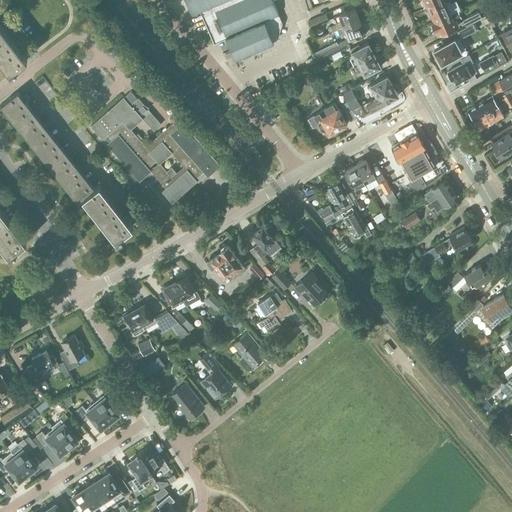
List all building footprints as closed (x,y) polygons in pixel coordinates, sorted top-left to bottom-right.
[(185,0),(191,13),(200,10),(214,42),(226,37),(235,58),(278,39),(276,35),(280,23),(278,19),(279,18),(277,14),(278,14),(272,0),(185,0)] [(444,1),(443,0),(423,0),(424,2),(423,4),(424,8),(426,8),(427,9),(444,1)] [(444,1),(427,9),(428,11),(427,13),(429,17),(431,17),(433,21),(449,14),(460,9),(456,0),(455,0),(451,2),(449,0),(448,0),(444,2),(444,1)] [(360,20),(355,8),(339,14),(341,20),(334,23),(335,24),(330,26),(332,32),(337,30),(348,25),(359,20),(360,20)] [(466,26),(482,17),(479,11),(462,20),(466,26)] [(493,11),(486,15),(491,26),(499,22),(493,11)] [(311,28),(328,20),(325,14),(308,21),(311,28)] [(449,14),(433,21),(431,22),(434,30),(436,30),(438,34),(458,25),(455,19),(452,20),(449,14)] [(365,24),(362,25),(360,20),(359,20),(348,25),(337,30),(339,36),(346,33),(348,39),(368,32),(365,24)] [(461,38),(476,30),(473,23),(457,31),(461,38)] [(511,27),(501,34),(509,49),(511,47),(511,27)] [(0,56),(12,71),(10,72),(11,73),(11,74),(18,68),(17,67),(28,58),(27,57),(24,54),(28,51),(24,47),(21,50),(19,52),(0,28),(0,56)] [(350,45),(347,38),(324,50),(327,57),(350,45)] [(441,64),(461,53),(453,40),(434,50),(436,55),(437,57),(436,59),(438,61),(440,62),(441,64)] [(353,65),(374,54),(375,51),(373,48),(371,48),(368,42),(360,46),(359,44),(350,48),(354,55),(349,58),(353,65)] [(334,59),(343,55),(341,51),(332,55),(334,59)] [(493,55),(479,62),(484,72),(498,64),(506,60),(501,51),(493,55)] [(374,54),(353,65),(357,73),(361,70),(364,75),(380,67),(378,62),(379,58),(378,56),(375,55),(374,54)] [(464,63),(448,71),(446,74),(448,79),(453,80),(455,84),(471,75),(464,63)] [(511,72),(499,80),(504,89),(505,91),(507,93),(508,92),(509,92),(511,97),(511,96),(511,72)] [(303,79),(307,86),(314,81),(310,75),(303,79)] [(387,76),(367,86),(373,98),(393,87),(392,86),(393,86),(393,84),(392,81),(390,80),(389,81),(387,76)] [(504,89),(499,80),(491,85),(495,93),(499,91),(504,89)] [(393,87),(373,98),(366,102),(360,105),(356,107),(352,109),(351,110),(356,120),(372,112),(371,110),(393,98),(395,98),(397,97),(398,94),(396,92),(395,91),(393,87)] [(351,89),(344,92),(352,109),(356,107),(360,105),(351,89)] [(18,91),(3,103),(80,200),(83,197),(84,196),(117,238),(115,239),(116,240),(123,235),(122,233),(132,225),(133,225),(130,221),(133,218),(130,214),(126,216),(124,218),(98,186),(100,184),(99,183),(94,187),(91,183),(89,185),(86,181),(72,164),(27,107),(30,105),(26,101),(30,98),(27,94),(23,97),(18,91)] [(124,97),(91,125),(103,138),(107,143),(140,180),(151,170),(149,167),(157,160),(159,163),(160,163),(172,152),(184,166),(177,173),(172,167),(167,171),(169,174),(161,181),(166,187),(162,190),(172,202),(197,180),(196,178),(204,171),(208,176),(221,164),(206,147),(196,136),(193,133),(179,117),(165,129),(158,136),(154,139),(146,146),(140,139),(136,135),(131,129),(133,127),(143,118),(154,131),(161,124),(148,108),(146,110),(143,106),(144,105),(138,97),(137,98),(131,91),(124,96),(124,97)] [(508,92),(507,93),(502,95),(505,101),(511,97),(509,92),(508,92)] [(485,112),(497,105),(492,96),(468,110),(473,119),(485,112)] [(511,96),(511,97),(505,101),(497,105),(485,112),(489,119),(489,122),(503,114),(501,110),(508,107),(511,104),(511,96)] [(324,107),(325,109),(337,129),(339,128),(341,128),(344,127),(344,125),(345,125),(345,122),(341,116),(343,115),(343,113),(341,110),(339,109),(338,109),(334,102),(324,107)] [(347,102),(342,105),(346,113),(351,110),(347,102)] [(336,131),(336,130),(337,129),(325,109),(314,115),(323,131),(326,129),(328,134),(331,133),(332,133),(336,131)] [(489,119),(485,112),(473,119),(478,128),(489,122),(489,119)] [(511,120),(510,122),(511,124),(511,130),(492,144),(501,158),(511,150),(511,120)] [(432,160),(425,148),(426,148),(421,138),(421,136),(419,133),(417,132),(410,136),(409,136),(399,142),(392,146),(411,180),(420,175),(417,169),(432,160)] [(373,173),(365,158),(355,164),(366,184),(375,178),(372,173),(373,173)] [(366,184),(355,164),(344,170),(352,184),(355,189),(348,193),(352,201),(353,202),(353,201),(358,209),(363,206),(364,205),(359,196),(360,196),(362,189),(360,187),(366,184)] [(421,176),(410,183),(415,193),(426,185),(421,176)] [(431,201),(451,188),(446,179),(426,193),(431,201)] [(386,180),(379,184),(393,207),(400,203),(386,180)] [(348,193),(343,195),(336,182),(326,187),(334,203),(337,201),(339,205),(341,207),(348,203),(352,201),(348,193)] [(435,209),(436,208),(437,210),(443,205),(444,206),(457,197),(451,188),(431,201),(427,203),(430,208),(433,206),(435,209)] [(352,201),(348,203),(349,204),(340,209),(343,215),(342,216),(347,225),(359,218),(352,205),(351,203),(353,202),(352,201)] [(334,212),(330,205),(323,209),(322,208),(317,210),(323,218),(324,218),(333,213),(334,212)] [(0,238),(11,253),(10,255),(17,251),(16,250),(26,242),(27,241),(25,238),(23,237),(27,234),(24,229),(20,232),(18,234),(10,224),(0,211),(0,238)] [(415,212),(402,221),(406,227),(420,219),(415,212)] [(328,224),(337,220),(333,213),(324,218),(328,224)] [(359,218),(347,225),(353,235),(351,236),(352,239),(363,233),(366,237),(371,234),(369,229),(366,225),(364,226),(359,218)] [(254,227),(253,231),(251,232),(260,243),(253,248),(261,257),(268,252),(271,256),(282,248),(267,229),(270,227),(266,222),(263,225),(262,224),(261,225),(257,224),(254,227)] [(446,247),(453,243),(457,249),(460,252),(467,248),(465,244),(472,239),(471,238),(472,237),(469,232),(468,233),(464,226),(449,236),(450,238),(420,256),(425,265),(440,256),(438,253),(447,248),(446,247)] [(211,258),(206,262),(211,269),(217,265),(227,281),(244,269),(228,245),(227,245),(224,244),(220,247),(220,250),(220,251),(210,258),(211,258)] [(404,268),(416,258),(411,252),(399,262),(404,268)] [(278,260),(272,265),(276,269),(282,264),(278,260)] [(268,262),(267,262),(261,269),(268,276),(275,270),(268,262)] [(255,263),(249,267),(258,277),(263,273),(255,263)] [(480,264),(464,273),(468,280),(471,278),(476,285),(477,284),(480,289),(486,285),(484,280),(493,275),(488,267),(484,269),(480,264)] [(405,276),(411,271),(406,266),(400,271),(405,276)] [(284,289),(291,282),(279,269),(272,276),(284,289)] [(323,295),(324,295),(323,294),(326,291),(315,279),(316,277),(310,271),(294,286),(300,293),(302,291),(314,304),(318,300),(319,302),(324,297),(323,295)] [(443,297),(463,277),(457,271),(437,290),(443,297)] [(173,282),(183,300),(195,294),(185,275),(173,282)] [(183,300),(173,282),(162,288),(172,307),(183,300)] [(269,293),(257,301),(264,313),(265,312),(267,315),(257,322),(261,327),(264,325),(267,330),(280,322),(279,320),(285,316),(283,314),(292,309),(284,298),(281,300),(276,292),(271,296),(269,293)] [(211,293),(206,300),(216,309),(221,303),(211,293)] [(492,328),(503,317),(511,312),(511,308),(503,294),(490,301),(484,295),(478,300),(462,316),(456,322),(462,328),(478,313),(492,328)] [(178,322),(174,316),(169,309),(156,316),(155,314),(153,315),(146,301),(139,305),(139,304),(133,307),(145,328),(157,321),(162,331),(178,323),(178,322)] [(145,328),(133,307),(127,310),(128,311),(122,314),(134,334),(145,328)] [(174,316),(178,322),(179,321),(181,324),(187,319),(179,311),(174,316)] [(243,324),(238,319),(232,325),(238,330),(243,324)] [(247,330),(232,343),(252,366),(253,367),(258,363),(257,362),(261,358),(251,346),(256,341),(247,330)] [(69,369),(79,364),(76,358),(85,353),(82,347),(83,346),(80,340),(78,341),(74,334),(61,341),(67,352),(61,355),(69,369)] [(502,340),(497,335),(491,342),(495,347),(502,340)] [(137,343),(143,355),(154,350),(149,338),(137,343)] [(481,362),(490,352),(485,347),(476,357),(481,362)] [(35,361),(26,366),(31,375),(38,371),(39,372),(46,368),(48,372),(58,366),(57,364),(58,364),(53,354),(49,356),(45,349),(32,356),(35,361)] [(203,356),(209,364),(206,367),(211,372),(201,381),(214,397),(226,388),(219,379),(224,375),(218,368),(220,366),(208,352),(203,356)] [(144,367),(151,375),(165,364),(158,356),(144,367)] [(0,395),(5,392),(14,405),(15,404),(16,406),(1,416),(1,417),(2,416),(7,424),(6,424),(6,425),(33,407),(28,398),(20,403),(19,402),(20,401),(11,388),(10,388),(2,375),(2,374),(1,373),(1,375),(0,374),(0,395)] [(37,389),(42,383),(32,374),(27,380),(37,389)] [(170,395),(189,418),(199,409),(191,399),(195,395),(185,382),(170,395)] [(94,401),(110,421),(118,415),(119,414),(112,404),(117,400),(109,390),(94,401)] [(477,404),(485,412),(490,407),(483,398),(477,404)] [(110,421),(94,401),(86,408),(82,404),(77,409),(85,419),(90,415),(101,428),(102,427),(110,421)] [(52,426),(71,449),(78,443),(77,441),(78,440),(68,426),(73,422),(65,412),(59,417),(60,419),(52,426)] [(503,422),(499,417),(492,423),(496,428),(503,422)] [(80,424),(75,428),(81,435),(85,431),(80,424)] [(71,449),(52,426),(51,426),(53,428),(45,434),(42,430),(36,435),(37,436),(32,440),(36,445),(40,449),(44,445),(50,441),(60,454),(69,447),(70,449),(71,449)] [(11,451),(28,473),(37,466),(27,452),(32,448),(36,445),(32,440),(29,435),(24,439),(24,438),(18,443),(21,446),(13,453),(12,451),(11,451)] [(137,453),(152,476),(153,475),(152,474),(161,468),(164,472),(170,468),(163,457),(157,460),(153,453),(148,446),(137,453)] [(28,473),(11,451),(3,458),(1,456),(0,456),(0,466),(3,471),(9,467),(19,480),(28,473)] [(152,476),(137,453),(138,455),(128,461),(138,475),(132,479),(139,490),(146,486),(143,482),(152,476)] [(113,498),(122,492),(124,495),(130,491),(121,478),(116,481),(108,470),(103,474),(104,475),(100,477),(113,498)] [(177,478),(174,474),(168,478),(171,482),(177,478)] [(113,498),(100,477),(91,483),(104,503),(113,498)] [(104,503),(91,483),(82,489),(93,506),(101,501),(103,504),(104,503)] [(154,494),(158,499),(168,491),(164,487),(154,494)] [(84,511),(93,506),(82,489),(78,492),(77,491),(71,494),(79,505),(73,509),(75,511),(84,511)] [(177,499),(171,493),(157,504),(159,507),(153,511),(180,511),(173,502),(177,499)] [(69,511),(68,509),(63,511),(61,511),(56,503),(46,509),(48,511),(69,511)]
